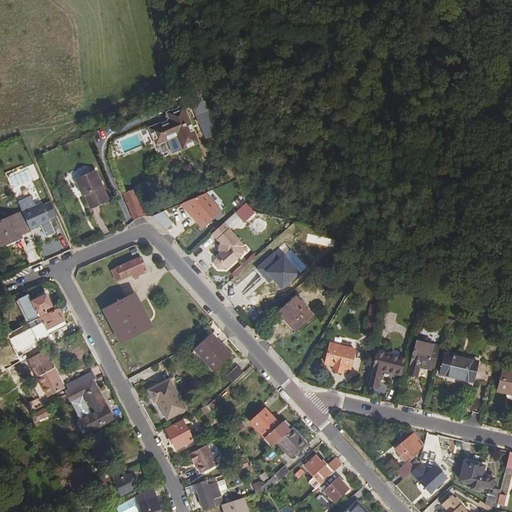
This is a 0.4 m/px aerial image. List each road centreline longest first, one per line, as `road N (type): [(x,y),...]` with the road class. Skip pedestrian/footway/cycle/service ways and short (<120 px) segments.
road 1 (track): [(152,86),(183,79),(231,96),(256,143),(285,170),(469,244),(511,253)]
road 2 (residential): [(58,267),(148,230),(303,401)]
road 3 (residential): [(182,511),(58,267)]
road 4 (track): [(172,0),(152,86),(0,141)]
road 5 (residential): [(303,401),(511,442)]
road 6 (residential): [(303,401),(402,511)]
